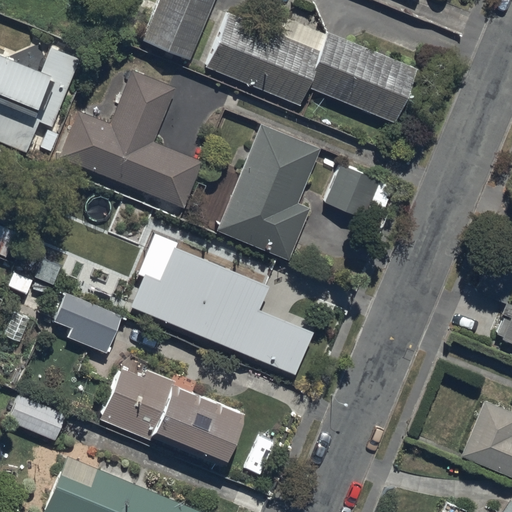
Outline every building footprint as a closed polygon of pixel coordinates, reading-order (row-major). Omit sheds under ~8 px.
[(156,0),(141,39),(188,58),(211,0),(156,0)] [(205,66),(297,103),(305,85),(319,50),(227,12),(205,66)] [(305,85),(393,121),(415,67),(326,32),(319,50),(305,85)] [(38,120),(50,125),(78,58),(49,46),(39,70),(0,53),(0,140),(25,151),(38,120)] [(57,156),(182,206),(201,160),(152,141),(174,86),(131,69),(109,122),(76,109),(57,156)] [(259,123),(216,230),(287,258),(308,207),(296,202),(318,147),(259,123)] [(339,164),(324,201),(362,217),(377,179),(339,164)] [(0,224),(0,253),(5,255),(15,231),(0,224)] [(130,305),(293,373),(311,331),(257,309),(267,285),(172,245),(158,279),(143,273),(130,305)] [(32,275),(52,283),(59,265),(39,258),(32,275)] [(7,285),(25,293),(31,279),(13,271),(7,285)] [(67,336),(105,351),(120,314),(64,292),(53,320),(71,327),(67,336)] [(28,315),(11,309),(2,335),(20,341),(28,315)] [(511,312),(501,339),(511,343),(511,312)] [(120,367),(99,418),(149,439),(151,437),(221,466),(243,413),(172,384),(174,380),(146,369),(142,377),(120,367)] [(7,420),(54,439),(65,413),(18,393),(7,420)] [(511,412),(483,401),(460,456),(511,477),(511,412)] [(271,442),(256,436),(243,468),(257,474),(271,442)] [(201,511),(66,455),(42,511),(201,511)] [(511,511),(511,502),(509,500),(500,511),(511,511)]
